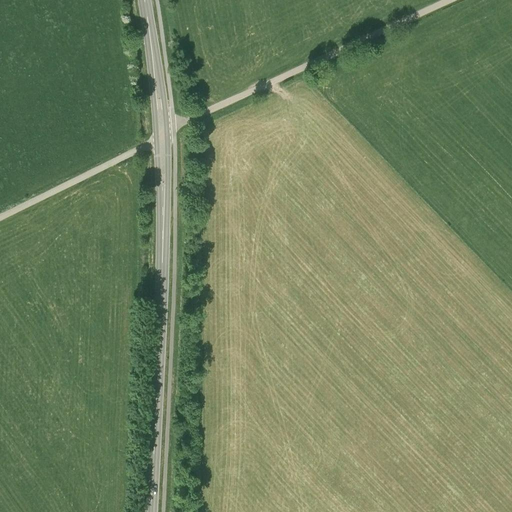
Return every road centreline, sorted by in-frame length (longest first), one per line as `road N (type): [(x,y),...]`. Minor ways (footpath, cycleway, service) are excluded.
road 1 (tertiary): [(143,0),(163,182),(149,511)]
road 2 (track): [(161,137),(448,0)]
road 3 (track): [(161,137),(0,218)]
